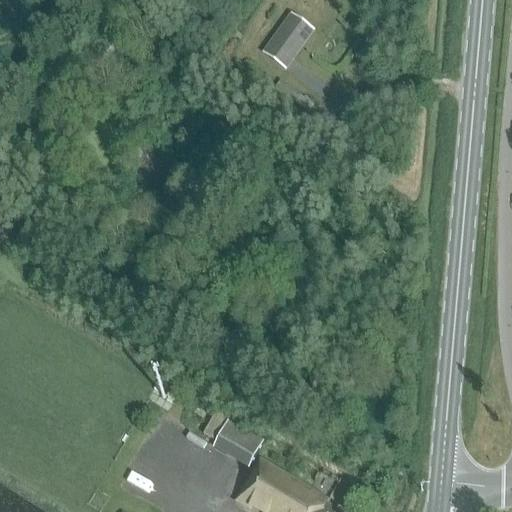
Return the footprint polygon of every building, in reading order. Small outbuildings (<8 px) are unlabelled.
[(283,70),(312,30),(291,15),(262,54),(283,70)] [(308,113),(313,106),(280,81),(275,88),(308,113)] [(315,409),(325,372),(314,369),(309,388),(304,387),(299,404),(315,409)] [(213,442),(226,418),(216,413),(203,436),(213,442)] [(248,471),(264,444),(228,423),(213,450),(248,471)] [(338,511),(337,511),(325,505),(327,501),(259,460),(234,503),(249,511),(250,511),(252,509),(256,511),(339,511),(338,511)]
